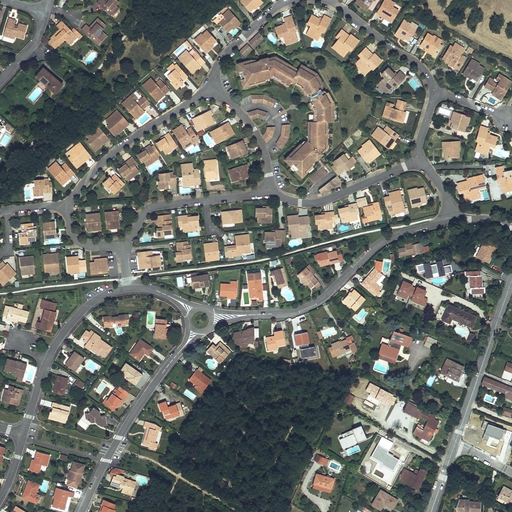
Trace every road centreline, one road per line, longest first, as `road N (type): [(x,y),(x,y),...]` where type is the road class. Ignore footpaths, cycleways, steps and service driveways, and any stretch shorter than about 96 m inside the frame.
road 1 (residential): [(449,217),(382,241),(317,301),(260,314)]
road 2 (residential): [(181,349),(118,438),(81,511)]
road 3 (residential): [(213,89),(116,150),(68,205)]
road 4 (tertiary): [(455,442),(511,281)]
road 5 (residential): [(122,244),(148,208),(271,191)]
road 6 (residential): [(271,191),(299,203),(324,201),(417,160)]
road 7 (residential): [(434,90),(415,63),(326,0)]
road 8 (residential): [(293,0),(223,56),(213,89)]
road 9 (residential): [(213,89),(253,129),(271,191)]
